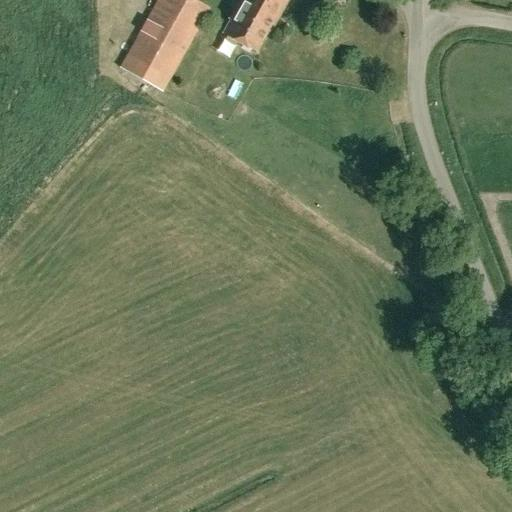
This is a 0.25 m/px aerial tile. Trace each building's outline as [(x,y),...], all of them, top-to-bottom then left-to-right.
[(51,0),(73,18),(88,0),(51,0)] [(191,0),(158,0),(120,68),(162,92),(209,9),(191,0)] [(255,52),(267,31),(269,32),(287,0),(240,0),(229,21),(231,22),(224,35),(255,52)] [(107,4),(77,33),(88,44),(98,34),(106,43),(126,23),(107,4)] [(106,70),(46,149),(73,170),(134,91),(106,70)] [(0,159),(22,133),(0,114),(0,159)] [(0,239),(29,207),(13,192),(6,199),(0,193),(0,239)]
